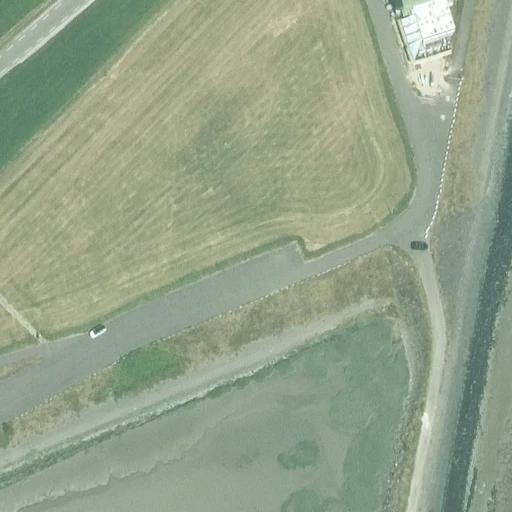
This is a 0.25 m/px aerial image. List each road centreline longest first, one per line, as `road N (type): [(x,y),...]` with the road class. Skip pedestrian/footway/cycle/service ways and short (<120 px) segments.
road 1 (unclassified): [(78,359),(411,225)]
road 2 (unclassified): [(411,225),(437,306),(411,511)]
road 3 (track): [(173,0),(0,171)]
road 4 (unclassified): [(411,225),(430,179),(371,0)]
